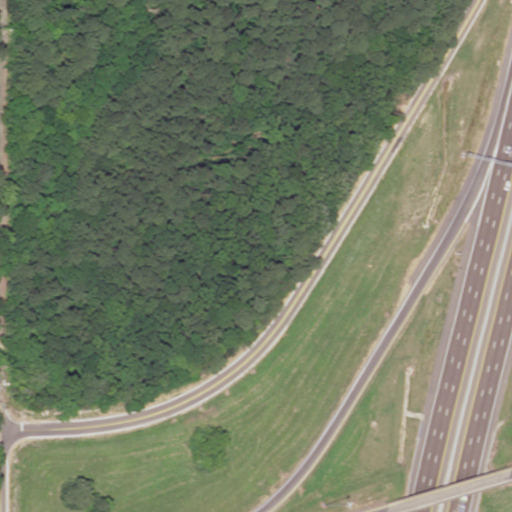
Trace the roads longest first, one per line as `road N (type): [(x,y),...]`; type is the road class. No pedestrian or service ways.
road 1 (residential): [(0,430),(145,417),(228,374),(290,306),(476,0)]
road 2 (motorway): [(511,115),(470,201),(315,440),(272,495),(247,511)]
road 3 (motorway): [(511,122),(422,511)]
road 4 (motorway): [(451,511),(511,264)]
road 5 (motorway): [(371,510),(507,470)]
